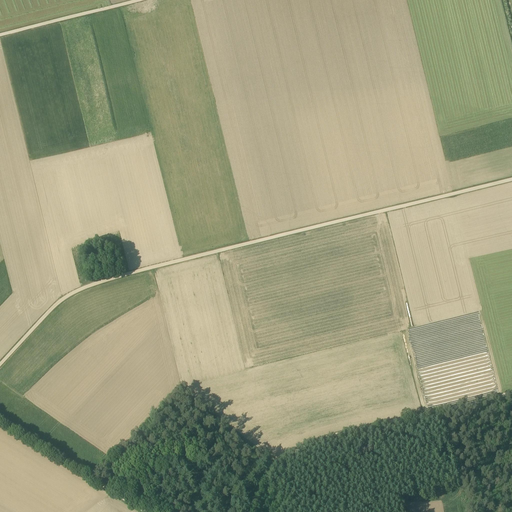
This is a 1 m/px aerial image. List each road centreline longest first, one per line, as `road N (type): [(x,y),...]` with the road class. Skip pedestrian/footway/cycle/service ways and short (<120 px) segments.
road 1 (track): [(0,364),(55,304),(84,286),(511,179)]
road 2 (track): [(252,511),(273,468),(307,445),(511,394)]
road 3 (track): [(0,421),(145,511)]
road 4 (track): [(0,35),(142,0)]
